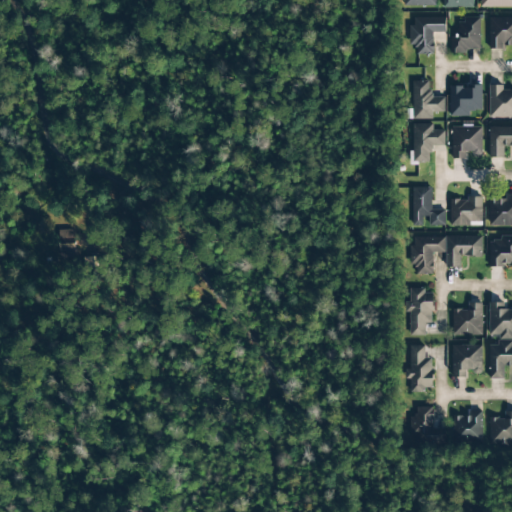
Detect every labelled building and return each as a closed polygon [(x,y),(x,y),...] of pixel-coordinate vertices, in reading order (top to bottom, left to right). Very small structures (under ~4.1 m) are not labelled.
[(472,0),(442,0),(443,9),(473,8),(472,0)] [(511,0),(479,0),(480,9),(511,7),(511,0)] [(433,55),(433,33),(445,33),(445,18),(413,19),(413,26),(408,26),(408,46),(416,46),(416,55),(433,55)] [(511,48),(511,18),(488,19),(489,48),(511,48)] [(479,19),(457,20),(457,37),(450,37),(451,54),(466,54),(466,50),(480,49),(479,19)] [(444,113),(444,97),(430,97),(430,82),(411,81),(410,119),(432,120),(432,113),(444,113)] [(511,118),(511,90),(502,91),(502,85),(489,85),(488,118),(511,118)] [(449,117),(469,117),(469,111),(481,111),(481,86),(450,86),(449,117)] [(412,124),(411,162),(429,163),(429,146),(445,146),(445,131),(432,131),(432,125),(412,124)] [(452,127),(451,159),(465,160),(465,155),(481,155),(481,127),(452,127)] [(511,127),(488,128),(489,159),(503,158),(503,148),(511,148),(511,127)] [(444,226),(444,210),(431,211),(431,188),(411,188),(412,227),(422,226),(422,219),(428,219),(428,227),(444,226)] [(489,227),(511,227),(511,197),(488,197),(489,227)] [(511,267),(511,236),(499,237),(499,241),(488,241),(489,267),(511,267)] [(481,238),(410,237),(410,267),(415,267),(415,275),(432,275),(432,253),(445,253),(445,268),(460,268),(460,257),(481,257),(481,238)] [(409,337),(425,337),(424,324),(432,323),(432,293),(424,294),(424,289),(409,289),(409,303),(404,303),(404,313),(408,313),(409,337)] [(481,303),(467,303),(467,310),(452,310),(452,336),(480,336),(481,303)] [(489,380),(504,380),(503,367),(511,367),(511,308),(506,308),(506,303),(488,303),(488,336),(499,336),(499,341),(496,341),(496,345),(488,345),(489,380)] [(409,393),(424,393),(423,389),(432,388),(431,359),(424,359),(424,346),(409,347),(409,370),(404,370),(404,380),(409,380),(409,393)] [(451,378),(465,378),(465,373),(481,374),(481,346),(452,346),(451,378)] [(409,417),(409,434),(421,434),(421,443),(443,444),(444,429),(432,429),(433,408),(415,407),(415,417),(409,417)] [(481,411),(466,411),(466,416),(452,416),(451,441),(481,441),(481,411)] [(511,411),(504,412),(504,419),(489,419),(489,444),(511,443),(511,411)]
